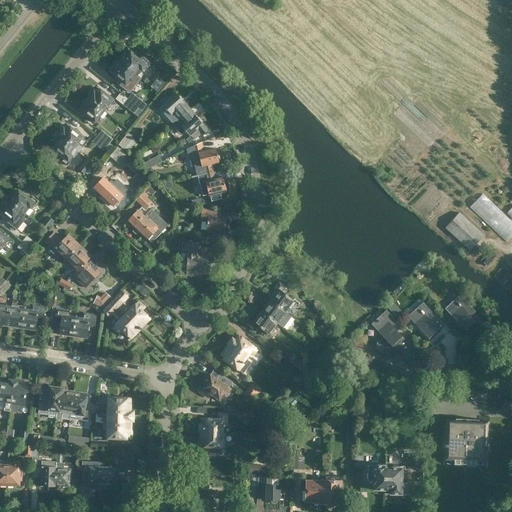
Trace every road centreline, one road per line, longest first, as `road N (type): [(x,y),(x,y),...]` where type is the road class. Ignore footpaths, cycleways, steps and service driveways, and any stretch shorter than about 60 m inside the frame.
road 1 (residential): [(201,325),(241,276),(253,241),(252,165),(219,96),(122,9)]
road 2 (residential): [(201,325),(11,145)]
road 3 (residential): [(11,145),(122,9)]
road 4 (residential): [(169,378),(0,351)]
road 5 (residential): [(159,511),(169,378)]
road 6 (unknown): [(405,352),(434,375),(464,375),(477,370),(498,335)]
